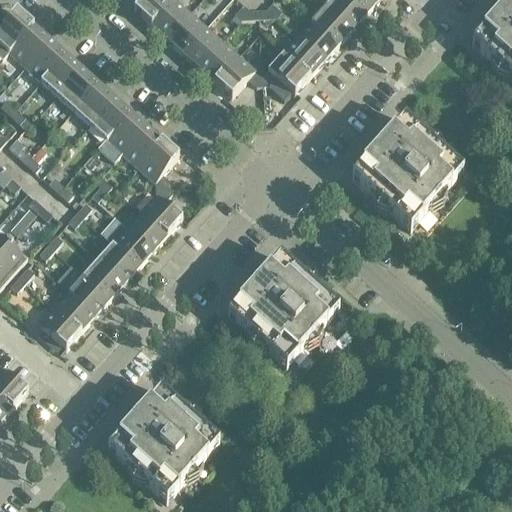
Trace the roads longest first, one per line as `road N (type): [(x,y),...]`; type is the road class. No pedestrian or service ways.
road 1 (unclassified): [(511,400),(273,195)]
road 2 (residential): [(273,195),(53,0)]
road 3 (residential): [(72,402),(273,195)]
road 4 (residential): [(273,195),(445,0)]
